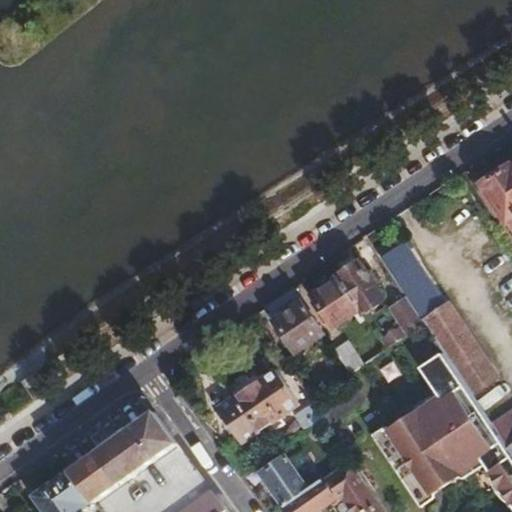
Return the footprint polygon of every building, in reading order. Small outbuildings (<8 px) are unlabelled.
[(511,169),(510,166),(482,184),(508,224),(509,224),(511,228),(511,169)] [(396,234),(374,248),(392,275),(416,258),(405,243),(403,244),(396,234)] [(416,258),(392,275),(408,298),(427,325),(446,354),(473,395),(497,379),(416,258)] [(338,280),(314,295),(335,328),(362,310),(364,314),(387,300),(362,262),(337,278),(338,280)] [(326,336),(294,287),(267,306),(276,318),(273,319),(297,355),(326,336)] [(389,349),(427,325),(408,298),(392,309),(404,327),(397,332),(395,330),(388,335),(390,336),(383,341),(389,349)] [(335,349),(336,351),(351,374),(367,364),(350,339),(335,349)] [(378,442),(416,498),(428,490),(431,493),(434,491),(460,474),(463,472),(462,471),(475,462),(474,460),(482,455),(485,460),(511,500),(511,511),(511,455),(507,448),(492,425),(473,395),(446,354),(424,368),(444,399),(436,404),(434,402),(422,411),(421,410),(392,429),(389,431),(391,434),(378,442)] [(238,396),(235,397),(247,415),(251,413),(264,431),(302,405),(278,369),(238,396)] [(324,418),(329,426),(367,400),(359,387),(321,413),(324,418)] [(218,409),(243,445),(264,431),(251,413),(247,415),(235,397),(218,409)] [(296,415),(307,430),(324,418),(321,413),(314,403),(296,415)] [(507,448),(511,444),(511,411),(492,425),(507,448)] [(70,473),(94,504),(179,445),(156,412),(70,473)] [(374,436),(378,442),(391,434),(389,431),(392,429),(390,428),(388,428),(374,436)] [(262,474),(285,508),(311,489),(287,455),(262,474)] [(464,475),(485,460),(482,455),(474,460),(475,462),(462,471),(463,472),(460,474),(461,475),(464,475)] [(346,500),(353,511),(387,511),(352,460),(324,480),(339,500),(341,504),(346,500)] [(91,511),(97,508),(94,504),(70,473),(37,497),(47,511),(91,511)] [(287,511),(322,511),(339,500),(324,480),(311,489),(285,508),(287,511)] [(224,511),(226,510),(211,490),(180,511),(224,511)] [(416,498),(420,504),(432,496),(434,495),(434,491),(431,493),(428,490),(416,498)]
